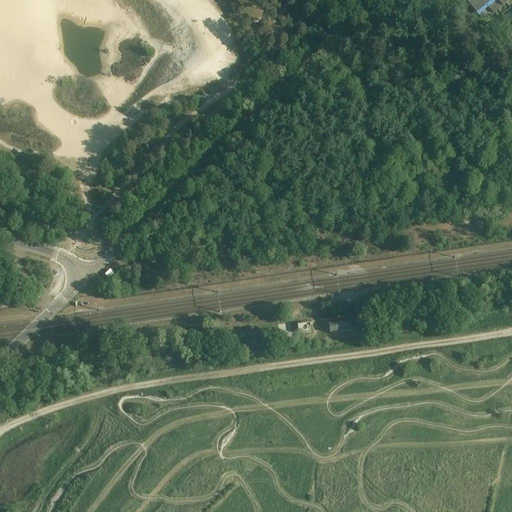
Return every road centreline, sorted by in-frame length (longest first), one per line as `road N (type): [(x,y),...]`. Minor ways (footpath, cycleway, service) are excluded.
road 1 (track): [(0,430),(132,387),(511,330)]
road 2 (tertiary): [(92,272),(382,0)]
road 3 (tertiary): [(0,362),(92,272)]
